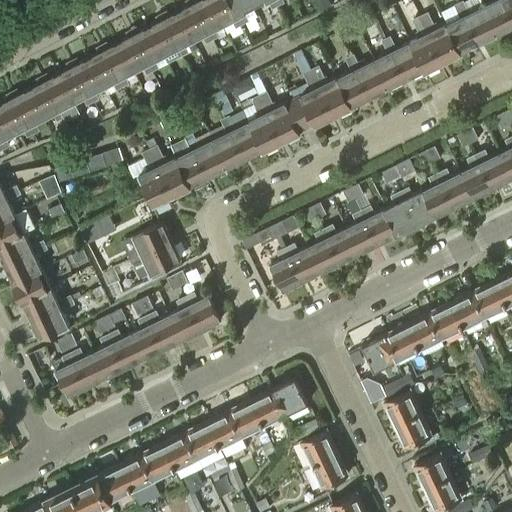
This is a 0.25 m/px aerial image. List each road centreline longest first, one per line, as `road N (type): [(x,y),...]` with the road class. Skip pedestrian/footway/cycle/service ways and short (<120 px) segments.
road 1 (residential): [(266,343),(213,217),(511,67)]
road 2 (residential): [(48,451),(266,343)]
road 3 (residential): [(311,323),(511,226)]
road 4 (residential): [(401,511),(311,323)]
road 5 (residential): [(0,55),(108,0)]
